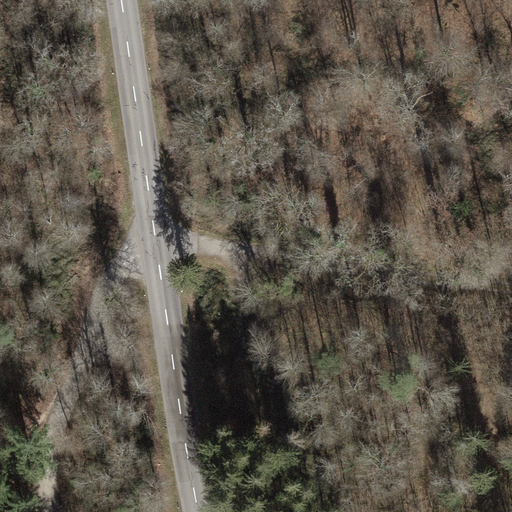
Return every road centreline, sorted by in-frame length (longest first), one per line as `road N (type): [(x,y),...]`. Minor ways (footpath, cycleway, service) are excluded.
road 1 (track): [(50,511),(51,443),(103,284),(136,258),(222,248),(511,284)]
road 2 (tertiary): [(200,511),(122,0)]
